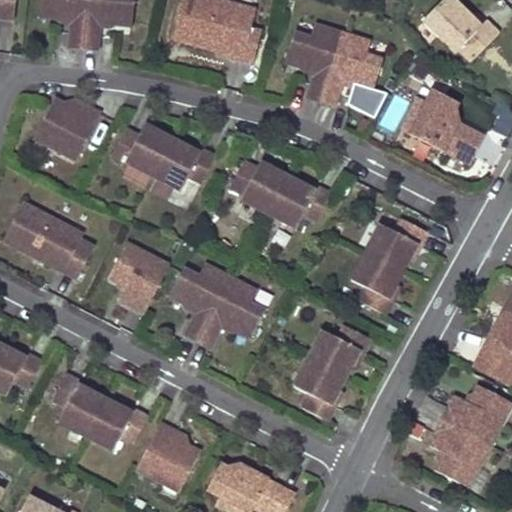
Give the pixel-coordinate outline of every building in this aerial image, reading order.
[(39,0),(38,16),(70,19),(67,46),(98,49),(101,23),(131,26),(133,0),(39,0)] [(220,4),(207,0),(182,0),(171,37),(216,50),(228,54),(232,61),(251,67),(260,36),(249,33),(255,14),(237,9),(235,15),(218,10),(220,4)] [(472,18),(452,0),(443,0),(422,23),(455,54),(458,51),(471,63),(498,35),(486,23),(482,27),(476,22),(472,27),(467,22),(472,18)] [(237,9),(220,4),(218,10),(235,15),(237,9)] [(12,6),(0,5),(0,19),(11,20),(12,6)] [(476,22),(472,18),(467,22),(472,27),(476,22)] [(369,45),(314,28),(310,41),(294,36),(284,64),(313,74),(305,98),(334,108),(342,83),(371,93),(381,64),(365,58),(369,45)] [(228,54),(216,50),(214,56),(232,61),(228,54)] [(457,106),(430,92),(424,104),(417,118),(408,113),(398,133),(467,168),(481,139),(449,122),(457,106)] [(98,115),(84,107),(79,115),(60,105),(51,100),(30,138),(72,162),(98,115)] [(424,104),(415,100),(408,113),(417,118),(424,104)] [(84,107),(75,102),(60,105),(79,115),(84,107)] [(158,130),(145,122),(142,127),(156,134),(158,130)] [(171,142),(156,134),(142,127),(136,138),(124,132),(109,159),(135,172),(139,166),(154,174),(169,146),(171,142)] [(183,148),(171,142),(169,146),(181,152),(183,148)] [(200,152),(187,145),(185,149),(198,156),(200,152)] [(198,156),(185,149),(183,148),(181,152),(169,146),(154,174),(151,180),(179,195),(188,177),(201,185),(215,159),(200,152),(198,156)] [(278,170),(261,162),(259,166),(276,174),(278,170)] [(286,180),(276,174),(259,166),(256,172),(243,165),(233,184),(244,189),(236,204),(252,212),(255,205),(269,213),(284,185),(286,180)] [(154,174),(139,166),(135,172),(151,180),(154,174)] [(297,185),(286,180),(284,185),(295,190),(297,185)] [(315,189),(301,182),(298,186),(313,193),(315,189)] [(313,193),(298,186),(297,185),(295,190),(284,185),(269,213),(266,219),(293,233),(301,217),(315,224),(329,196),(315,189),(313,193)] [(79,242),(47,225),(50,219),(21,204),(1,242),(51,268),(53,264),(77,277),(92,248),(79,242)] [(269,213),(255,205),(252,212),(266,219),(269,213)] [(82,236),(50,219),(47,225),(79,242),(82,236)] [(426,234),(400,221),(394,234),(378,226),(371,240),(376,243),(369,256),(397,270),(401,272),(406,262),(414,247),(419,249),(426,234)] [(376,243),(371,240),(364,254),(369,256),(376,243)] [(168,269),(124,246),(106,281),(112,284),(125,291),(122,296),(119,303),(143,315),(168,269)] [(411,264),(419,249),(414,247),(406,262),(411,264)] [(397,270),(369,256),(364,254),(350,281),(365,289),(358,302),(384,315),(390,303),(386,301),(393,288),(394,285),(390,283),(397,270)] [(77,277),(53,264),(51,268),(76,280),(77,277)] [(229,281),(205,268),(199,280),(183,272),(169,298),(183,305),(197,312),(195,318),(185,336),(196,343),(229,281)] [(394,285),(401,272),(397,270),(390,283),(394,285)] [(256,295),(229,281),(196,343),(212,351),(222,332),(225,327),(237,334),(252,341),(266,315),(250,307),(256,295)] [(125,291),(112,284),(113,291),(122,296),(125,291)] [(390,303),(397,290),(393,288),(386,301),(390,303)] [(511,368),(511,296),(499,321),(507,325),(504,331),(496,327),(482,354),(511,370),(511,368)] [(197,312),(183,305),(187,313),(195,318),(197,312)] [(507,325),(499,321),(496,327),(504,331),(507,325)] [(237,334),(225,327),(222,332),(230,336),(237,334)] [(370,342),(344,328),(338,340),(322,332),(314,347),(320,349),(313,363),(340,377),(345,380),(352,368),(360,352),(363,354),(370,342)] [(8,352),(0,347),(0,354),(5,357),(8,352)] [(320,349),(314,347),(307,360),(313,363),(320,349)] [(25,355),(12,348),(10,352),(23,359),(25,355)] [(23,359),(10,352),(8,352),(5,357),(0,354),(0,393),(6,396),(14,381),(27,388),(40,363),(25,355),(23,359)] [(355,369),(363,354),(360,352),(352,368),(355,369)] [(511,370),(482,354),(475,367),(505,383),(511,370)] [(340,377),(313,363),(307,360),(293,388),(309,396),(302,409),(327,423),(335,408),(331,406),(339,393),(339,392),(334,389),(340,377)] [(92,395),(78,388),(80,383),(65,375),(51,401),(66,409),(59,423),(71,430),(74,426),(87,433),(101,407),(104,402),(92,395)] [(345,380),(340,377),(334,389),(339,392),(345,380)] [(95,391),(80,383),(78,388),(92,395),(95,391)] [(441,421),(491,447),(511,408),(511,403),(480,387),(470,404),(455,396),(441,421)] [(335,408),(342,395),(339,393),(331,406),(335,408)] [(116,408),(104,402),(101,407),(114,413),(116,408)] [(118,409),(130,415),(132,411),(120,405),(118,409)] [(130,415),(118,409),(116,408),(114,413),(101,407),(87,433),(85,437),(112,451),(119,437),(133,444),(146,418),(132,411),(130,415)] [(470,488),(491,447),(441,421),(429,446),(444,454),(436,470),(470,488)] [(188,448),(170,439),(173,432),(159,425),(136,469),(178,491),(198,453),(188,448)] [(87,433),(74,426),(71,430),(85,437),(87,433)] [(185,438),(173,432),(170,439),(188,448),(185,438)] [(283,511),(293,494),(238,466),(235,472),(220,464),(207,490),(220,497),(233,503),(227,511),(251,511),(252,510),(255,511),(283,511)] [(227,511),(233,503),(220,497),(214,508),(220,511),(227,511)] [(55,511),(28,498),(20,511),(55,511)]
